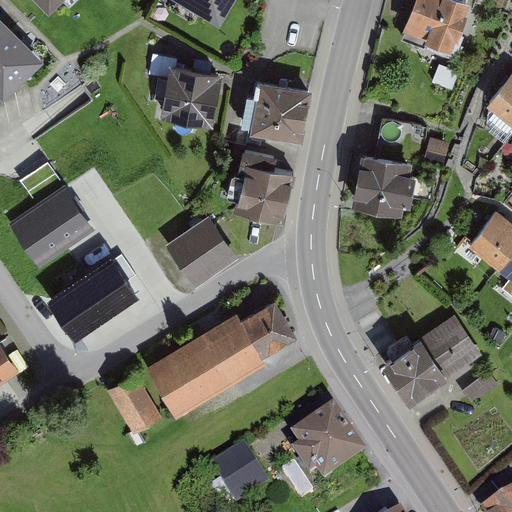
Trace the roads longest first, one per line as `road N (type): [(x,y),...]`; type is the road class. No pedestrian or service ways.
road 1 (tertiary): [(445,511),(346,364),(322,312),(312,254)]
road 2 (residential): [(58,367),(96,366),(270,258),(312,254)]
road 3 (tertiary): [(312,254),(317,184),(357,0)]
